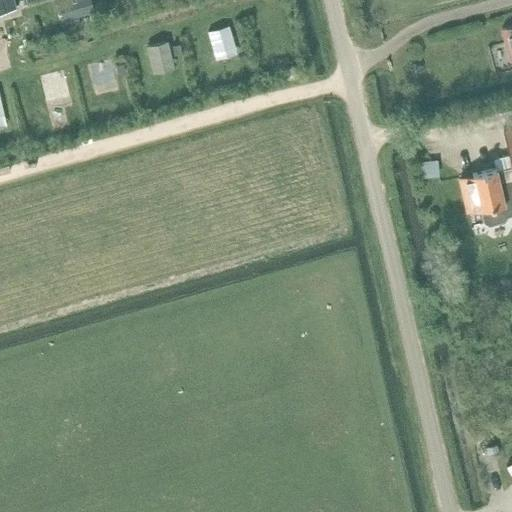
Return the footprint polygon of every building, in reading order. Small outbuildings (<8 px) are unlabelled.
[(13,0),(0,0),(0,11),(16,7),(13,0)] [(90,0),(62,0),(58,1),(63,20),(94,12),(90,0)] [(511,25),(502,28),(510,58),(511,57),(511,25)] [(511,126),(502,128),(510,168),(511,176),(511,126)] [(473,175),(460,178),(467,210),(480,207),(481,209),(482,209),(485,221),(489,223),(503,220),(505,215),(511,213),(511,176),(510,168),(496,171),(495,169),(473,174),(473,175)] [(496,444),(485,447),(487,454),(498,452),(496,444)]
